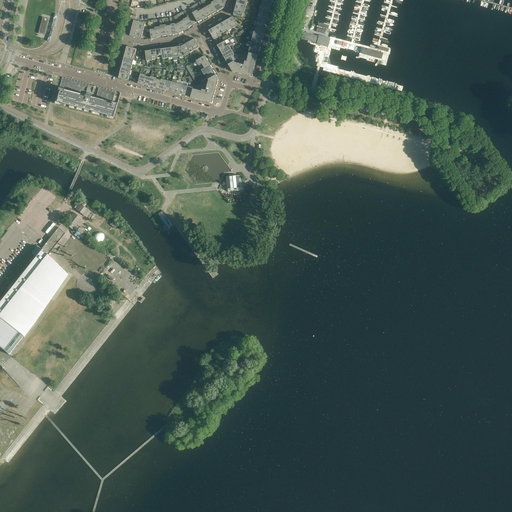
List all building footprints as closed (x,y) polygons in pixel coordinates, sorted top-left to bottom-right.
[(212,3),(217,12),(224,7),(216,1),(215,0),(211,2),(212,3)] [(212,3),(207,6),(212,14),(217,12),(212,3)] [(244,12),(246,7),(236,4),(235,9),(243,12),(244,12)] [(207,6),(202,9),(207,17),(212,14),(207,6)] [(92,14),(92,12),(80,9),(78,18),(84,20),(90,21),(92,14)] [(198,11),(202,19),(202,20),(207,17),(202,9),(198,11)] [(198,11),(197,10),(192,13),(197,22),(202,19),(198,11)] [(184,20),(188,27),(193,25),(188,16),(183,19),(183,20),(184,20)] [(227,19),(232,28),(237,25),(232,16),(227,19)] [(46,33),(49,18),(43,17),(40,32),(46,33)] [(223,22),(227,30),(228,31),(232,28),(227,19),(223,22)] [(131,28),(143,31),(145,23),(134,20),(131,28)] [(179,22),(184,31),(189,28),(188,27),(184,20),(183,20),(179,22)] [(175,24),(178,34),(184,31),(179,22),(175,24)] [(218,25),(223,33),(227,30),(223,22),(218,25)] [(213,27),(218,35),(223,33),(218,25),(213,27)] [(218,35),(213,27),(208,30),(214,39),(219,36),(218,35)] [(129,36),(141,39),(143,31),(131,28),(129,36)] [(301,39),(327,46),(328,46),(330,38),(329,38),(329,37),(318,35),(303,31),(301,36),(301,39)] [(190,41),(195,50),(200,47),(195,38),(190,41)] [(185,44),(190,53),(195,50),(190,41),(185,44)] [(220,50),(228,46),(227,45),(225,41),(217,45),(220,50)] [(181,46),(185,56),(190,53),(185,44),(181,46)] [(220,50),(223,55),(231,50),(229,45),(227,45),(228,46),(220,50)] [(125,52),(135,54),(137,49),(127,46),(125,52)] [(363,47),(361,54),(381,59),(383,52),(363,47)] [(231,50),(223,55),(225,59),(233,55),(234,55),(231,50)] [(236,60),(228,64),(232,71),(233,71),(233,72),(235,72),(236,72),(250,76),(253,77),(253,75),(253,74),(256,61),(257,61),(257,59),(258,55),(245,51),(244,55),(236,60)] [(196,60),(199,66),(200,65),(207,60),(205,55),(196,60)] [(228,64),(236,60),(233,55),(225,59),(228,64)] [(202,69),(210,65),(207,60),(200,65),(202,69)] [(201,70),(204,75),(205,74),(213,70),(210,65),(202,69),(201,70)] [(205,74),(208,79),(216,74),(213,70),(205,74)] [(118,78),(128,81),(130,75),(120,73),(119,74),(118,75),(119,76),(118,78)] [(140,73),(138,83),(140,84),(142,85),(142,84),(143,85),(146,75),(140,73)] [(197,97),(197,98),(196,98),(196,99),(210,102),(210,100),(212,100),(212,101),(217,84),(216,84),(215,84),(216,81),(217,81),(217,82),(218,79),(216,74),(208,79),(208,80),(206,90),(202,89),(202,91),(192,88),(190,97),(194,98),(194,96),(197,97)] [(151,76),(148,86),(153,87),(156,79),(156,78),(151,76)] [(63,77),(56,104),(114,119),(119,103),(113,101),(116,91),(94,86),(93,92),(88,91),(89,84),(63,77)] [(192,88),(202,91),(202,89),(206,90),(208,80),(208,79),(197,85),(194,84),(193,87),(192,88)] [(177,83),(174,93),(180,94),(182,86),(182,85),(177,83)] [(187,87),(185,96),(190,97),(192,88),(193,87),(187,86),(187,87)] [(243,190),(242,181),(241,175),(238,175),(236,175),(233,176),(231,176),(226,177),(228,192),(243,190)] [(76,209),(84,215),(88,210),(80,204),(76,209)] [(65,223),(73,229),(81,219),(73,213),(65,223)] [(74,234),(79,238),(89,224),(84,221),(74,234)] [(10,355),(24,337),(25,337),(23,336),(27,331),(30,328),(33,323),(36,319),(37,317),(66,274),(47,255),(65,233),(58,228),(58,227),(41,249),(38,246),(35,250),(32,253),(35,256),(0,300),(0,364),(2,367),(12,356),(10,355)] [(95,233),(95,242),(105,243),(105,233),(95,233)]
